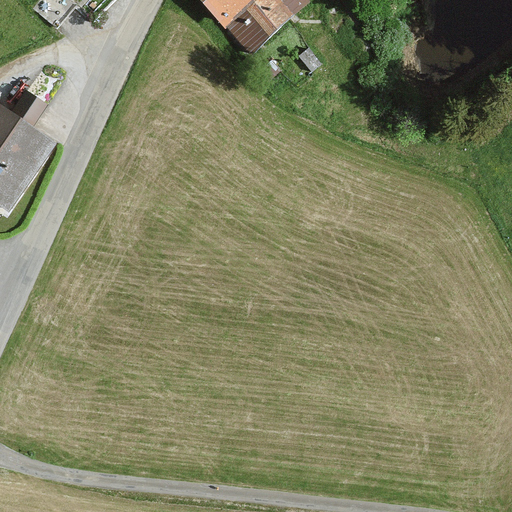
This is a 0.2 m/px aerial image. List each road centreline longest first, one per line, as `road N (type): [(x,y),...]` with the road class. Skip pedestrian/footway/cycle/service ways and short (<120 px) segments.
road 1 (track): [(390,511),(72,476),(0,455)]
road 2 (unclassified): [(144,0),(0,324)]
